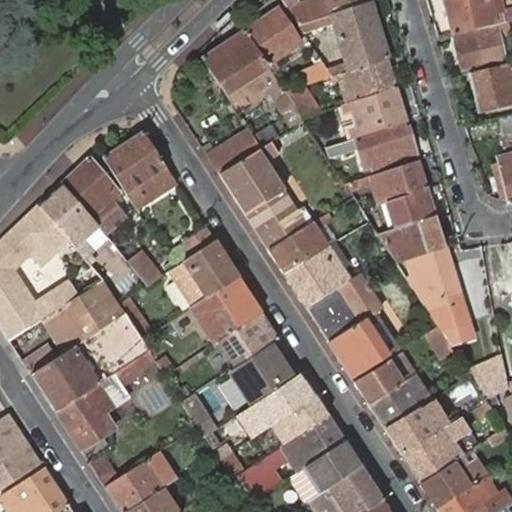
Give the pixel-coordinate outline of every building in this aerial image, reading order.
[(313,0),(300,5),(296,0),(280,0),(297,26),(332,14),(329,6),(349,0),(313,0)] [(456,34),(511,21),(511,4),(503,7),(501,0),(446,0),(454,35),(456,34)] [(370,1),(332,14),(297,26),(301,32),(332,21),(347,62),(324,70),(329,77),(338,74),(387,59),(370,1)] [(244,29),(273,75),(279,71),(277,69),(306,50),(281,6),(244,29)] [(503,58),(497,34),(511,30),(511,21),(456,34),(464,68),(503,58)] [(276,102),(287,95),(284,91),(273,75),(244,29),(243,29),(201,55),(231,100),(247,91),(250,97),(257,108),(273,97),(276,102)] [(397,89),(387,59),(338,74),(347,103),(397,89)] [(324,70),(319,62),(304,70),(310,83),(329,77),(324,70)] [(511,79),(508,63),(469,73),(478,113),(511,104),(511,79)] [(320,111),(303,85),(284,91),(287,95),(290,100),(292,104),(296,110),(301,117),(320,111)] [(397,89),(347,103),(342,105),(345,112),(354,110),(358,128),(350,131),(352,137),(406,120),(397,89)] [(247,91),(231,100),(234,108),(250,97),(247,91)] [(290,100),(287,95),(276,102),(280,108),(290,100)] [(293,112),(296,110),(292,104),(282,111),(286,117),(293,112)] [(335,107),(345,140),(352,137),(350,131),(358,128),(354,110),(345,112),(342,105),(335,107)] [(292,125),(294,124),(302,119),(301,117),(296,110),(293,112),(286,117),(292,125)] [(511,115),(499,118),(504,137),(511,134),(511,115)] [(297,129),(305,124),(302,119),(294,124),(297,129)] [(205,156),(218,175),(270,145),(281,138),(272,122),(249,135),(247,132),(205,156)] [(373,171),(417,157),(418,156),(408,124),(407,125),(357,141),(358,146),(365,168),(372,166),(373,171)] [(102,158),(136,210),(176,184),(142,131),(102,158)] [(355,137),(321,148),(327,156),(358,146),(357,141),(355,137)] [(268,250),(306,228),(299,217),(305,214),(301,208),(296,213),(267,162),(278,156),(270,145),(218,175),(268,250)] [(87,158),(61,183),(100,232),(121,214),(106,196),(115,188),(87,158)] [(494,172),(503,202),(508,204),(511,203),(511,160),(507,162),(505,168),(501,168),(500,170),(494,172)] [(428,190),(419,163),(378,175),(388,203),(428,190)] [(370,178),(379,206),(388,203),(378,175),(370,178)] [(61,183),(38,204),(67,238),(82,256),(104,236),(100,232),(61,183)] [(363,211),(366,216),(379,211),(386,226),(380,227),(383,237),(436,220),(428,190),(388,203),(379,206),(363,211)] [(38,204),(37,203),(0,236),(0,329),(8,341),(42,319),(52,312),(42,297),(33,302),(11,267),(28,252),(32,255),(48,240),(56,248),(67,238),(38,204)] [(406,259),(445,247),(436,220),(383,237),(380,237),(390,252),(396,262),(406,259)] [(268,251),(282,273),(327,247),(313,223),(306,228),(268,251)] [(191,255),(213,240),(205,227),(182,242),(191,255)] [(56,248),(48,240),(32,255),(39,263),(56,248)] [(167,271),(192,307),(237,277),(213,240),(191,255),(167,271)] [(282,273),(312,318),(345,298),(338,287),(349,280),(329,246),(327,247),(282,273)] [(416,292),(424,304),(452,346),(472,339),(459,295),(445,247),(406,259),(416,292)] [(511,290),(511,261),(510,251),(496,253),(505,292),(511,290)] [(126,263),(145,286),(158,278),(139,252),(126,263)] [(312,318),(351,378),(395,349),(390,343),(392,340),(379,319),(376,321),(372,315),(380,310),(356,275),(349,280),(338,287),(345,298),(312,318)] [(189,308),(213,343),(217,340),(260,312),(237,277),(192,307),(189,308)] [(42,319),(64,352),(123,313),(120,309),(112,313),(99,294),(107,289),(102,280),(77,296),(52,312),(42,319)] [(77,296),(66,281),(42,297),(52,312),(77,296)] [(130,297),(118,305),(120,309),(123,313),(140,340),(153,332),(130,297)] [(277,338),(260,312),(217,340),(234,367),(277,338)] [(29,375),(54,412),(96,385),(108,377),(147,351),(140,340),(123,313),(64,352),(56,357),(29,375)] [(438,325),(423,335),(438,359),(453,349),(438,325)] [(234,367),(221,375),(244,410),(300,374),(277,338),(234,367)] [(21,362),(29,375),(56,357),(49,344),(21,362)] [(147,351),(108,377),(114,386),(153,360),(147,351)] [(354,383),(368,404),(415,374),(401,353),(393,357),(354,383)] [(164,354),(154,361),(163,376),(174,368),(164,354)] [(475,382),(485,399),(508,389),(505,372),(475,382)] [(385,429),(428,402),(417,385),(422,381),(416,373),(415,374),(368,404),(385,429)] [(258,433),(268,427),(315,396),(300,374),(244,410),(243,410),(258,433)] [(108,377),(96,385),(112,406),(123,399),(114,386),(108,377)] [(54,412),(87,463),(100,456),(109,449),(101,437),(113,429),(100,413),(112,406),(96,385),(54,412)] [(283,437),(287,443),(328,416),(315,396),(268,427),(278,440),(283,437)] [(385,429),(401,454),(448,423),(432,399),(428,402),(385,429)] [(485,399),(474,406),(483,419),(494,412),(485,399)] [(258,433),(243,410),(236,415),(251,437),(258,433)] [(204,414),(193,421),(203,436),(210,432),(214,429),(204,414)] [(9,415),(0,420),(0,492),(41,465),(9,415)] [(401,454),(419,482),(462,455),(452,442),(470,431),(460,415),(448,423),(401,454)] [(288,457),(298,471),(304,467),(344,441),(328,416),(287,443),(260,461),(268,472),(288,457)] [(494,443),(509,434),(502,424),(486,435),(494,443)] [(214,454),(218,459),(226,454),(210,432),(203,436),(214,454)] [(360,466),(344,441),(304,467),(320,492),(360,466)] [(419,482),(436,508),(485,477),(489,475),(472,449),(462,455),(419,482)] [(103,487),(119,511),(125,511),(164,487),(175,479),(157,453),(116,479),(103,487)] [(214,454),(206,459),(222,483),(230,478),(218,459),(214,454)] [(218,459),(230,478),(231,480),(240,474),(226,454),(218,459)] [(87,463),(103,487),(116,479),(100,456),(87,463)] [(309,499),(317,511),(361,511),(382,498),(360,466),(320,492),(309,499)] [(58,511),(68,506),(45,471),(0,500),(0,503),(5,511),(6,511),(11,509),(13,511),(58,511)] [(489,511),(482,501),(495,493),(485,477),(436,508),(439,511),(489,511)] [(164,487),(125,511),(177,511),(180,511),(164,487)] [(482,501),(489,511),(495,511),(504,506),(495,493),(482,501)] [(391,511),(382,498),(361,511),(391,511)]
